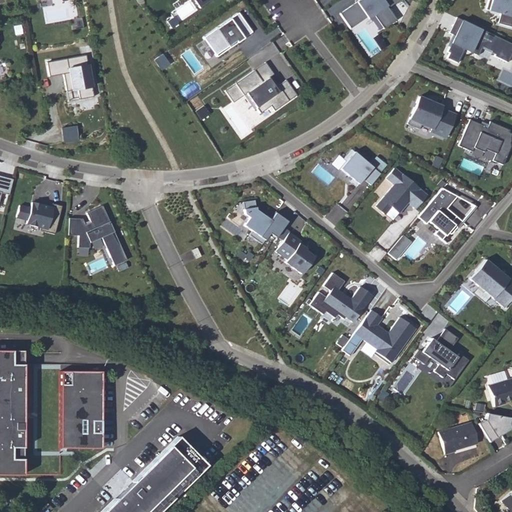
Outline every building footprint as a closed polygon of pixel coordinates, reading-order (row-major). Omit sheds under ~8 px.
[(355,0),(338,13),(348,27),(370,12),(381,28),(394,19),(386,7),(395,0),(355,0)] [(511,14),(511,0),(488,0),(486,9),(500,13),(497,23),(511,26),(511,16),(511,14)] [(201,36),(213,54),(226,45),(227,47),(250,31),(236,12),(201,36)] [(172,16),(166,20),(170,27),(176,22),(172,16)] [(511,47),(511,43),(454,16),(447,32),(453,35),(445,51),(448,52),(445,57),(456,62),(462,48),(476,54),(480,45),(489,50),(489,51),(493,53),(492,55),(503,60),(506,61),(511,47)] [(226,45),(213,54),(214,56),(227,47),(226,45)] [(83,56),(44,63),(47,78),(61,75),(64,94),(76,92),(77,100),(91,97),(83,56)] [(268,81),(266,77),(271,73),(263,61),(222,90),(231,102),(243,93),(257,112),(268,105),(271,110),(294,94),(283,79),(275,84),(274,83),(271,85),(268,81)] [(417,96),(405,123),(417,128),(419,124),(429,128),(428,131),(443,137),(453,114),(438,108),(439,105),(431,102),(430,103),(425,101),(426,99),(417,96)] [(468,118),(456,145),(470,151),(472,147),(482,151),(483,148),(493,153),(490,160),(501,164),(511,138),(511,133),(506,131),(508,129),(488,121),(485,128),(482,126),(482,125),(468,118)] [(62,128),(64,142),(79,139),(77,126),(62,128)] [(368,184),(378,173),(349,148),(341,157),(344,160),(337,167),(349,177),(347,180),(354,185),(360,177),(368,184)] [(374,156),(369,162),(379,171),(384,164),(374,156)] [(391,184),(373,206),(382,213),(389,205),(397,212),(405,201),(413,207),(424,194),(392,167),(384,178),(391,184)] [(0,191),(6,193),(10,178),(0,175),(0,191)] [(439,187),(415,216),(424,223),(426,221),(435,229),(432,233),(439,239),(446,231),(448,233),(454,226),(449,221),(454,215),(444,207),(454,195),(439,187)] [(273,237),(285,220),(273,212),(268,219),(254,209),(252,199),(240,201),(242,213),(247,216),(241,224),(250,230),(247,234),(259,243),(267,232),(273,237)] [(42,207),(43,205),(29,201),(28,207),(17,204),(14,216),(25,219),(24,222),(38,226),(37,229),(52,233),(59,205),(50,202),(49,206),(48,208),(42,207)] [(79,218),(66,217),(65,234),(76,235),(75,246),(86,247),(87,242),(99,236),(111,265),(124,259),(99,204),(84,212),(88,221),(82,224),(79,218)] [(286,232),(273,250),(284,259),(282,261),(299,273),(314,252),(305,245),(303,248),(296,243),(298,240),(286,232)] [(197,247),(192,249),(196,258),(201,255),(197,247)] [(511,295),(511,281),(483,259),(468,278),(503,306),(511,295)] [(337,290),(344,281),(332,272),(323,285),(330,291),(325,297),(318,292),(309,304),(323,314),(325,311),(334,318),(337,314),(343,319),(345,316),(352,322),(371,295),(359,286),(350,299),(337,290)] [(368,309),(352,333),(374,348),(372,351),(388,362),(413,328),(397,317),(386,332),(381,329),(380,331),(377,328),(378,327),(374,324),(379,317),(368,309)] [(443,373),(452,379),(466,359),(456,353),(454,356),(446,350),(455,338),(442,328),(433,342),(429,338),(425,343),(427,345),(421,353),(417,350),(412,357),(422,364),(427,357),(436,364),(431,370),(440,377),(443,373)] [(339,350),(348,355),(354,347),(346,341),(339,350)] [(23,351),(0,351),(0,474),(59,475),(59,448),(101,449),(101,372),(60,371),(60,365),(23,364),(23,351)] [(488,389),(496,409),(508,405),(506,402),(511,399),(511,376),(510,377),(511,380),(488,389)] [(474,428),(483,444),(505,431),(503,428),(504,422),(482,418),(481,425),(479,425),(474,428)] [(511,426),(511,423),(504,422),(503,428),(505,431),(511,426)] [(453,449),(473,444),(468,425),(437,432),(442,455),(453,452),(453,449)] [(178,436),(101,511),(158,511),(206,465),(178,436)] [(511,511),(511,486),(499,498),(511,511)]
